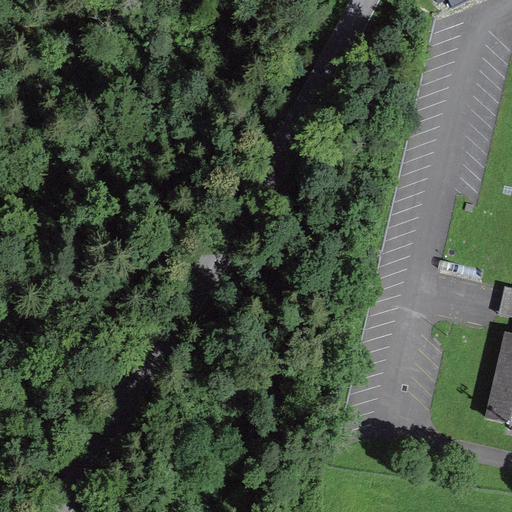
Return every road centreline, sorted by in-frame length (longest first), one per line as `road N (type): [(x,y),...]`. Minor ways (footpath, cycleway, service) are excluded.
road 1 (tertiary): [(43,511),(357,0)]
road 2 (unknown): [(415,297),(457,58),(468,21),(485,0)]
